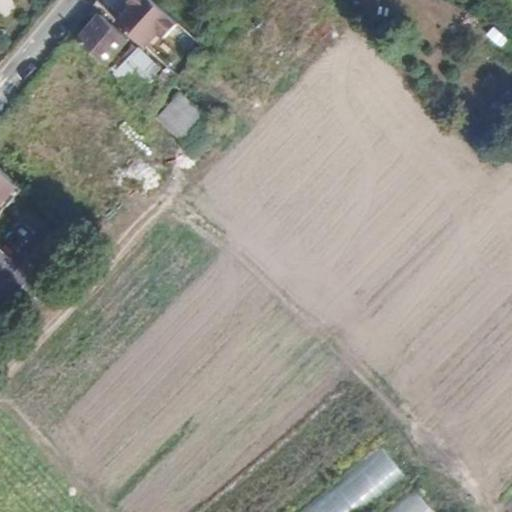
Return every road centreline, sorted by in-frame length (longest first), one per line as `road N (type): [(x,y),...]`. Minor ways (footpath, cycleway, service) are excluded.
road 1 (track): [(0,368),(169,196),(221,232),(347,347),(456,454),(491,511)]
road 2 (track): [(0,402),(92,485),(121,480),(166,444)]
